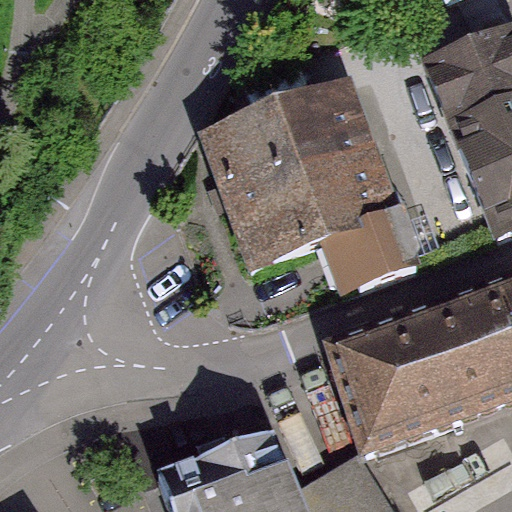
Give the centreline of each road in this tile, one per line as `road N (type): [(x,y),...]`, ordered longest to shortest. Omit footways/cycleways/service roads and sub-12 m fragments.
road 1 (residential): [(511,271),(212,367),(103,364),(36,347)]
road 2 (residential): [(234,0),(111,234),(36,347)]
